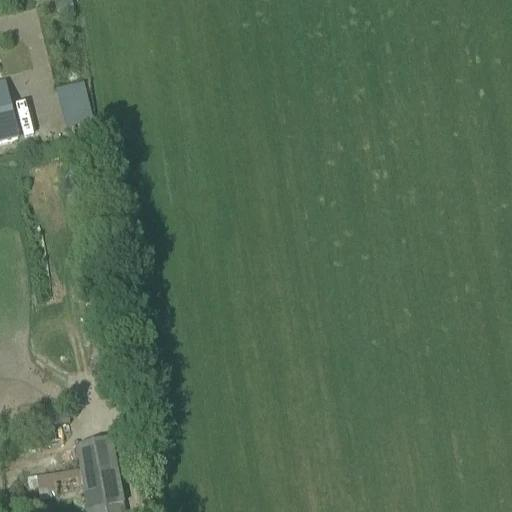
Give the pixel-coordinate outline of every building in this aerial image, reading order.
[(71,132),(97,125),(85,83),(59,91),(71,132)] [(0,144),(15,141),(1,85),(0,84),(0,144)] [(75,449),(80,476),(86,511),(123,511),(110,442),(75,449)] [(59,480),(80,476),(75,449),(62,451),(65,469),(26,477),(28,485),(36,483),(39,499),(62,494),(59,480)] [(24,486),(7,487),(8,500),(10,500),(25,499),(24,486)]
